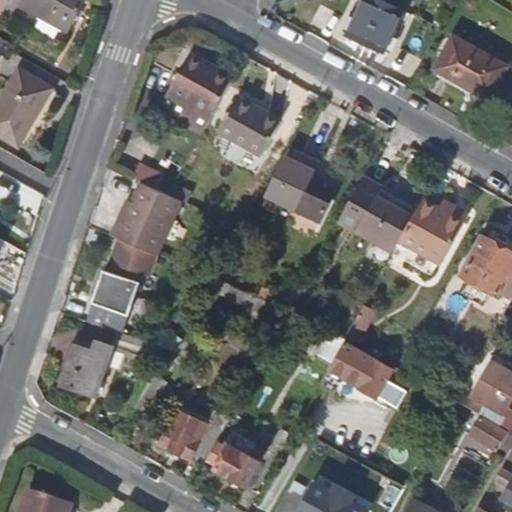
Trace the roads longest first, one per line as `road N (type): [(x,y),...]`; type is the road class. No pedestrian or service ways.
road 1 (residential): [(133,0),(1,403)]
road 2 (residential): [(193,0),(511,176)]
road 3 (residential): [(195,511),(1,403)]
